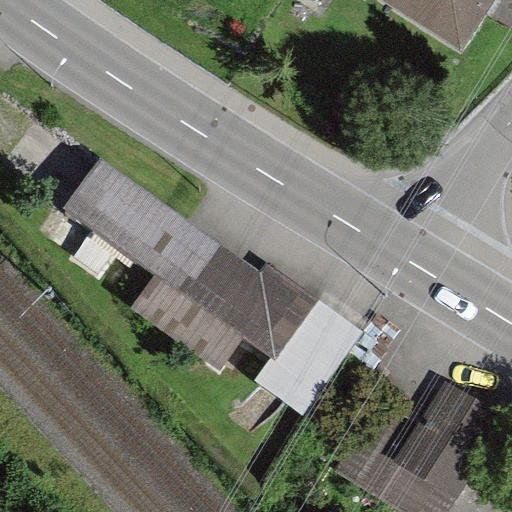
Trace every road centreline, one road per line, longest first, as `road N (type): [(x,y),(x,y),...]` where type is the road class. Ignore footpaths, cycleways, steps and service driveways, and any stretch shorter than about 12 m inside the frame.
road 1 (tertiary): [(6,0),(107,73),(399,254)]
road 2 (residential): [(511,129),(399,254)]
road 3 (tertiary): [(399,254),(511,324)]
